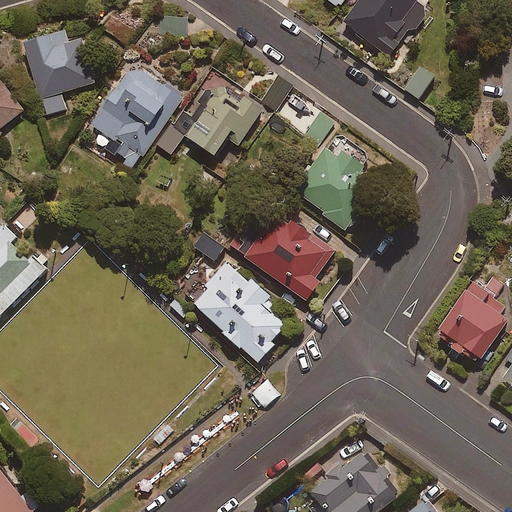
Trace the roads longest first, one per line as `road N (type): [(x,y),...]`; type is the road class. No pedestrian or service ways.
road 1 (residential): [(217,0),(411,134),(428,155),(422,219),(358,354)]
road 2 (residential): [(358,354),(161,511)]
road 3 (residential): [(511,462),(358,354)]
